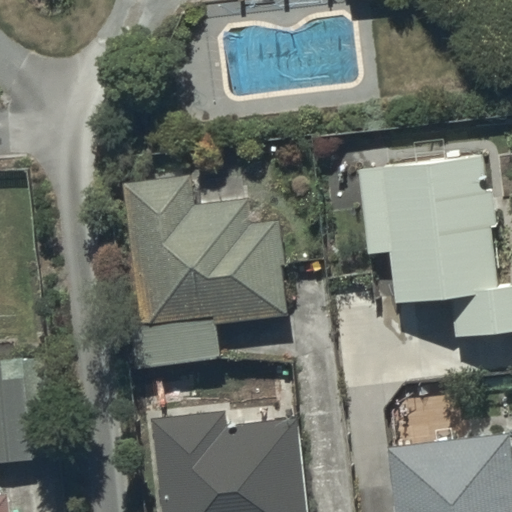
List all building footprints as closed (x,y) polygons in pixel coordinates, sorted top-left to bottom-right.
[(363,155),(363,159),(373,244),(394,242),(400,291),(456,285),(461,328),(511,322),(511,270),(500,272),(486,142),(363,155)] [(224,350),(220,313),(292,306),(282,209),(257,212),(254,190),(199,195),(196,165),(130,172),(145,316),(136,317),(140,359),(224,350)] [(51,347),(0,351),(0,452),(59,448),(51,347)] [(160,410),(161,416),(168,511),(308,511),(301,411),(229,416),(228,405),(160,410)] [(511,511),(511,427),(395,440),(402,511),(511,511)]
